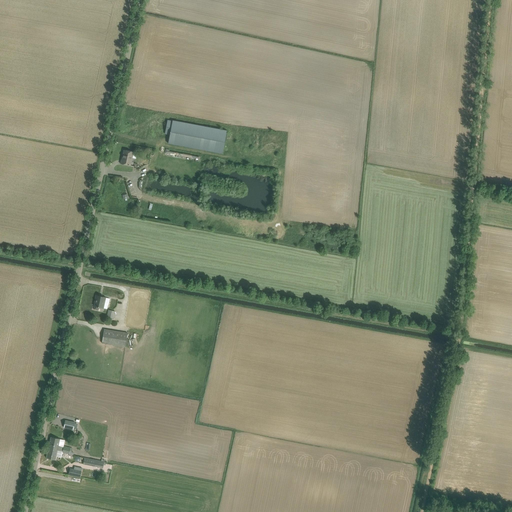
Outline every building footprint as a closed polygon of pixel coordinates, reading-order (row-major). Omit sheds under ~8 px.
[(165,134),(170,135),(168,143),(223,154),(227,130),(172,120),(172,121),(167,120),(165,134)] [(165,154),(199,159),(200,156),(170,152),(170,150),(166,149),(165,154)] [(133,152),(129,151),(124,150),(122,160),(121,164),(130,166),(133,152)] [(103,308),(104,302),(106,298),(96,295),(95,299),(96,299),(94,309),(98,310),(99,307),(103,308)] [(108,310),(107,317),(114,319),(115,311),(108,310)] [(128,333),(124,333),(104,329),(102,343),(125,347),(126,343),(128,333)] [(73,430),(75,422),(65,420),(63,427),(73,430)] [(51,437),(49,446),(58,448),(57,450),(63,451),(62,452),(69,454),(72,454),(73,455),(74,452),(72,452),(72,451),(72,448),(71,448),(64,446),(64,445),(65,440),(60,439),(56,438),(51,437)] [(49,446),(46,458),(51,459),(55,460),(56,456),(61,457),(62,452),(63,451),(57,450),(58,448),(49,446)] [(84,458),(83,463),(103,468),(105,460),(104,460),(101,460),(101,461),(84,458)] [(68,474),(80,477),(82,468),(74,466),(74,469),(70,468),(68,474)]
